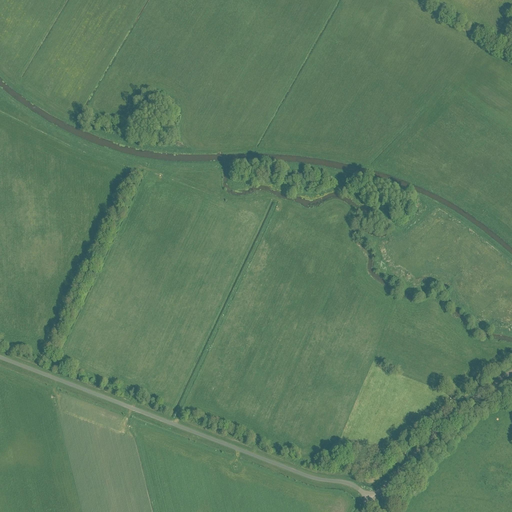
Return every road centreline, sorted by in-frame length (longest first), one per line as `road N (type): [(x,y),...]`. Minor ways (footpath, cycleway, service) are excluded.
road 1 (track): [(0,72),(60,116),(126,143),(328,159),(399,176),(511,245)]
road 2 (track): [(511,261),(455,218),(372,181),(279,165),(124,155),(40,120),(0,90)]
road 3 (unclassified): [(371,501),(347,483),(299,473),(0,357)]
road 4 (unclassified): [(371,501),(456,412),(511,372)]
